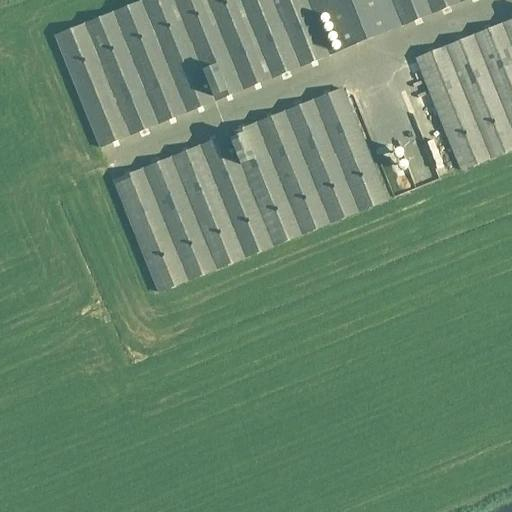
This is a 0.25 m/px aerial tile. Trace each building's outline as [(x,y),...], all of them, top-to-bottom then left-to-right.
[(328,56),(304,0),(146,0),(54,37),(99,149),(328,56)] [(390,0),(304,0),(328,56),(401,27),(390,0)] [(468,0),(390,0),(401,27),(468,0)] [(511,150),(511,21),(415,61),(460,172),(511,150)] [(386,201),(341,90),(112,182),(157,293),(386,201)] [(405,120),(378,96),(371,104),(384,116),(381,120),(395,132),(405,120)]
